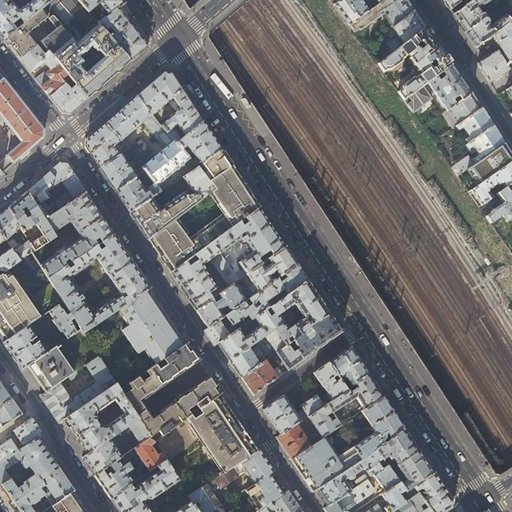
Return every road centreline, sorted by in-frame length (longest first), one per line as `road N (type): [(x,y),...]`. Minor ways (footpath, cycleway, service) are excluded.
road 1 (secondary): [(177,40),(364,325)]
road 2 (residential): [(65,136),(212,361)]
road 3 (secondary): [(364,325),(481,501)]
road 4 (residential): [(105,511),(0,358)]
road 5 (residential): [(419,0),(511,138)]
road 6 (unclassified): [(364,325),(243,413)]
road 7 (residential): [(177,40),(65,136)]
road 8 (residential): [(243,413),(312,511)]
